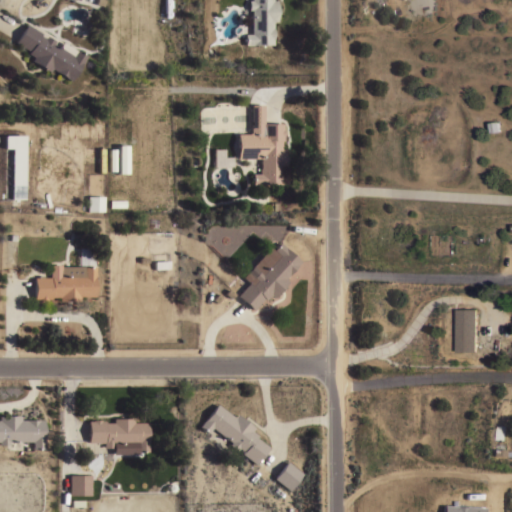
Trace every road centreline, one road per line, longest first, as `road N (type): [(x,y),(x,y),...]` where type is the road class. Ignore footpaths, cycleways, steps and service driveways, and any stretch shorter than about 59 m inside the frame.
road 1 (residential): [(0,367),(336,365),(396,346),(425,309),(458,299),(484,304),(487,325)]
road 2 (residential): [(331,0),(336,511)]
